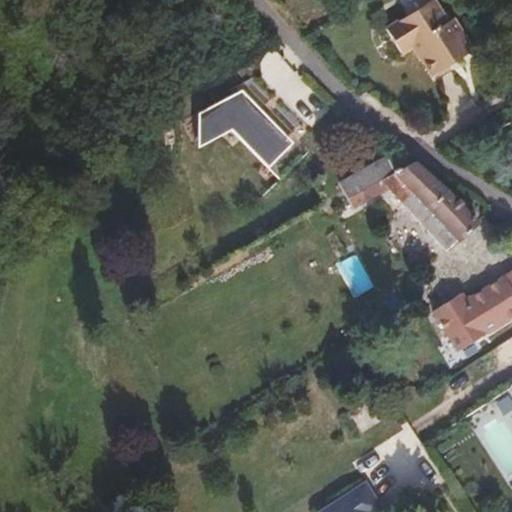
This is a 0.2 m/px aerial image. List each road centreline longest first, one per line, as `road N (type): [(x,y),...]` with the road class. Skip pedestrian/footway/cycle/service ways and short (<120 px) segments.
road 1 (residential): [(265,0),(305,60),(344,94),(511,198)]
road 2 (residential): [(511,366),(348,462)]
